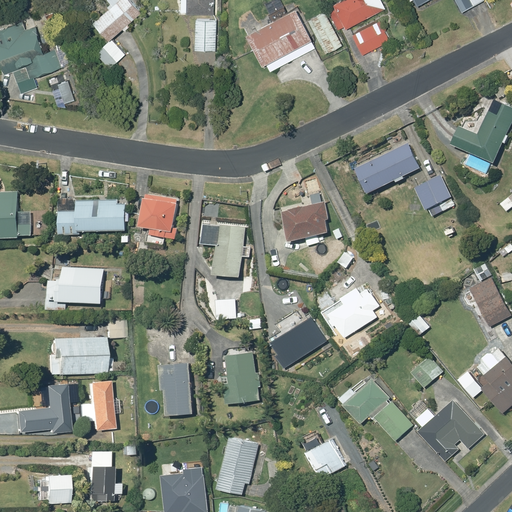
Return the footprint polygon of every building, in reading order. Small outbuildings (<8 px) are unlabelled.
[(131,0),(115,0),(92,20),(107,38),(122,26),(123,27),(128,23),(127,22),(141,11),(131,0)] [(213,0),(186,0),(186,13),(213,13),(213,0)] [(338,0),(332,3),(345,27),(385,7),(381,0),(338,0)] [(296,6),(246,32),(262,63),(312,38),(296,6)] [(328,9),(309,19),(328,53),(347,43),(328,9)] [(195,19),(195,49),(215,49),(216,19),(195,19)] [(21,20),(0,27),(0,73),(24,65),(29,77),(60,66),(53,47),(51,48),(46,34),(38,37),(34,25),(24,29),(21,20)] [(379,20),(352,34),(362,53),(389,39),(379,20)] [(111,38),(95,51),(109,67),(125,53),(111,38)] [(460,122),(452,140),(496,159),(505,139),(507,140),(510,133),(508,132),(511,122),(511,104),(494,97),(479,130),(460,122)] [(409,141),(357,165),(369,190),(396,177),(397,179),(405,175),(404,173),(421,165),(409,141)] [(416,185),(427,206),(440,200),(444,209),(455,203),(451,195),(452,194),(442,173),(416,185)] [(19,222),(18,189),(0,189),(0,235),(19,235),(19,233),(32,233),(32,222),(19,222)] [(151,225),(150,231),(175,236),(177,230),(173,229),(178,200),(144,194),(139,223),(151,225)] [(118,198),(76,199),(76,209),(58,209),(58,232),(79,232),(79,229),(125,228),(125,201),(118,201),(118,198)] [(211,243),(216,243),(213,270),(240,274),(243,251),(247,251),(247,245),(244,245),(246,225),(219,222),(218,236),(212,235),(211,243)] [(487,261),(475,268),(481,279),(493,273),(487,261)] [(102,301),(104,267),(63,265),(63,266),(52,266),(51,278),(49,278),(47,307),(67,308),(68,299),(102,301)] [(471,287),(491,325),(511,313),(511,311),(493,275),(471,287)] [(365,294),(363,291),(330,311),(333,316),(330,318),(334,324),(337,322),(345,335),(378,315),(374,308),(381,304),(372,290),(365,294)] [(261,317),(249,318),(250,328),(262,327),(261,317)] [(415,317),(409,322),(416,331),(423,326),(415,317)] [(124,319),(105,320),(105,337),(125,336),(124,319)] [(324,325),(315,331),(319,337),(328,332),(324,325)] [(101,335),(48,336),(48,356),(53,356),(53,372),(103,371),(103,368),(122,368),(121,360),(109,360),(109,355),(101,355),(101,335)] [(230,381),(224,381),(226,401),(260,397),(258,371),(256,371),(254,349),(227,352),(230,381)] [(492,379),(483,386),(504,411),(511,404),(511,362),(505,353),(484,370),(492,379)] [(431,354),(411,370),(424,386),(444,369),(431,354)] [(190,359),(159,362),(161,387),(165,386),(167,412),(194,410),(190,359)] [(373,376),(344,401),(361,421),(390,395),(373,376)] [(88,402),(77,403),(79,421),(90,421),(90,429),(111,427),(107,379),(85,381),(88,402)] [(42,384),(44,406),(12,409),(14,431),(46,428),(47,432),(68,430),(63,382),(42,384)] [(327,395),(304,406),(315,429),(326,424),(330,432),(343,426),(327,395)] [(469,447),(486,432),(454,397),(418,429),(446,459),(460,447),(456,443),(461,438),(469,447)] [(414,423),(393,399),(375,415),(397,439),(414,423)] [(230,435),(218,486),(243,492),(246,481),(250,482),(259,442),(230,435)] [(332,436),(307,448),(322,475),(333,470),(331,466),(344,459),(332,436)] [(132,445),(121,445),(122,454),(133,454),(132,445)] [(379,466),(375,460),(370,463),(374,469),(379,466)] [(17,465),(0,463),(0,476),(16,477),(17,465)] [(108,464),(85,464),(86,493),(92,493),(93,500),(108,500),(108,464)] [(203,472),(193,473),(194,483),(204,482),(203,472)] [(64,473),(41,474),(42,503),(66,501),(64,473)] [(236,511),(267,511),(268,510),(239,502),(236,511)]
